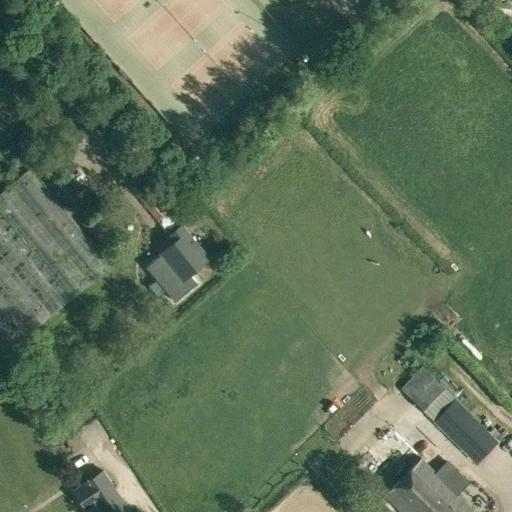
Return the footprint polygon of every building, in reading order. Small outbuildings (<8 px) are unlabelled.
[(0,131),(11,123),(10,122),(27,108),(11,91),(0,100),(0,131)] [(40,118),(48,129),(61,120),(52,108),(40,118)] [(0,190),(0,335),(9,348),(111,265),(30,166),(0,190)] [(136,195),(156,218),(168,209),(148,185),(136,195)] [(184,212),(192,221),(201,212),(194,203),(184,212)] [(162,252),(182,277),(206,257),(181,226),(171,234),(176,240),(162,252)] [(401,388),(475,463),(497,441),(421,365),(401,388)] [(384,495),(401,511),(475,511),(456,493),(468,481),(447,460),(435,472),(421,458),(384,495)] [(95,504),(116,489),(102,469),(81,484),(95,504)]
